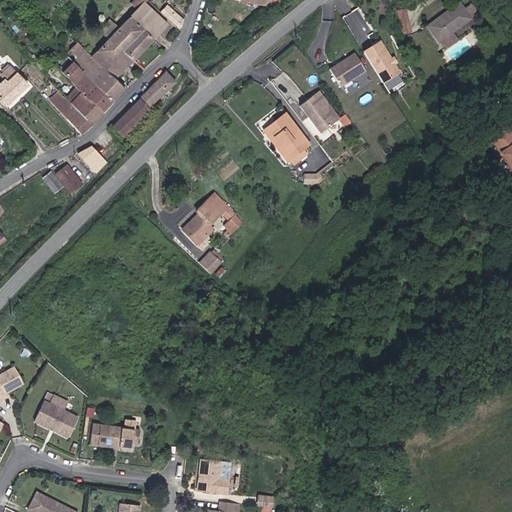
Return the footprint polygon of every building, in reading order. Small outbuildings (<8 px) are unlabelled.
[(169,24),(146,1),(94,53),(79,38),(69,47),(78,56),(63,71),(77,85),(103,111),(126,88),(115,77),(169,24)] [(428,25),(440,42),(454,33),(473,19),(460,2),(428,25)] [(180,27),(185,19),(173,7),(166,14),(180,27)] [(415,30),(410,12),(401,14),(406,32),(415,30)] [(454,33),(440,42),(446,49),(459,40),(454,33)] [(380,42),(365,52),(384,82),(400,72),(395,64),(392,59),(380,42)] [(342,85),(367,69),(355,51),(331,68),(342,85)] [(0,83),(0,97),(5,103),(28,82),(12,64),(2,73),(7,78),(0,83)] [(176,83),(164,72),(138,100),(149,111),(176,83)] [(27,84),(6,104),(11,109),(32,89),(27,84)] [(82,132),(103,111),(77,85),(69,94),(61,86),(48,99),(82,132)] [(340,119),(319,91),(302,105),(323,132),(340,119)] [(123,137),(149,111),(138,100),(111,126),(123,137)] [(286,114),(284,116),(309,146),(311,144),(286,114)] [(309,146),(284,116),(270,128),(286,148),(282,151),(291,161),(309,146)] [(511,165),(511,133),(505,125),(490,136),(511,165)] [(286,148),(270,128),(266,131),(282,151),(286,148)] [(94,171),(105,160),(91,146),(77,153),(94,171)] [(69,164),(57,172),(71,192),(82,184),(69,164)] [(52,170),(44,176),(54,191),(63,185),(52,170)] [(212,222),(224,210),(232,218),(239,225),(244,220),(237,213),(216,192),(198,210),(201,213),(185,229),(200,243),(216,227),(212,222)] [(239,225),(232,218),(227,223),(234,230),(239,225)] [(0,403),(5,395),(23,384),(14,368),(0,375),(0,403)] [(80,417),(65,410),(52,404),(56,395),(50,392),(37,421),(51,428),(52,426),(55,428),(54,430),(71,438),(80,417)] [(52,404),(65,410),(69,401),(56,395),(52,404)] [(135,444),(137,429),(95,423),(91,444),(134,450),(135,444)] [(218,493),(220,478),(223,460),(202,458),(198,490),(218,493)] [(229,479),(220,478),(218,493),(227,494),(229,479)] [(274,509),(275,498),(260,496),(259,507),(263,507),(274,509)] [(75,511),(46,497),(38,511),(75,511)] [(240,511),(241,504),(220,502),(219,511),(208,510),(207,511),(240,511)]
